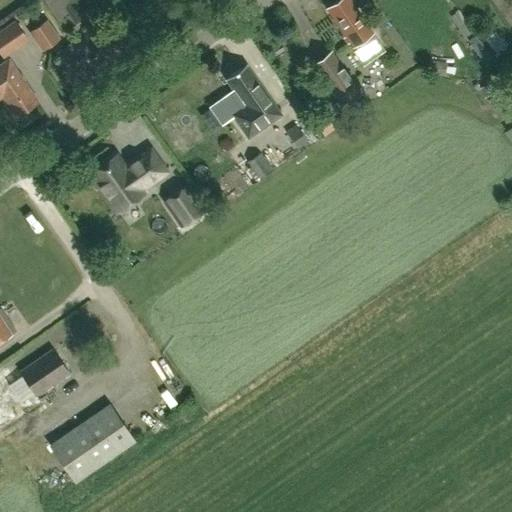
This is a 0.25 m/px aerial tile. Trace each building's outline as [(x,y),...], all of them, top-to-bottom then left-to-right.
[(384,50),(348,0),(340,0),(329,8),(352,41),(362,34),(366,40),(353,50),(364,65),(384,50)] [(0,53),(2,57),(28,40),(16,20),(0,31),(0,53)] [(46,20),(28,32),(41,51),(59,39),(46,20)] [(511,41),(503,33),(496,40),(509,53),(511,49),(511,41)] [(340,107),(361,94),(331,50),(311,64),(340,107)] [(37,101),(9,59),(0,64),(0,96),(1,96),(15,116),(37,101)] [(251,136),(280,115),(244,65),(227,78),(235,89),(230,93),(241,109),(235,114),(251,136)] [(268,144),(277,156),(298,140),(289,128),(268,144)] [(168,172),(152,149),(131,163),(133,165),(127,169),(118,157),(89,177),(98,189),(100,187),(118,212),(144,194),(141,190),(150,183),(151,184),(168,172)] [(259,179),(271,170),(260,152),(247,162),(259,179)] [(185,224),(204,211),(188,188),(169,201),(185,224)] [(0,340),(12,333),(0,314),(0,340)] [(35,397),(67,374),(50,350),(18,373),(35,397)] [(187,377),(177,381),(187,402),(197,397),(187,377)] [(73,482),(132,441),(108,405),(48,446),(73,482)]
